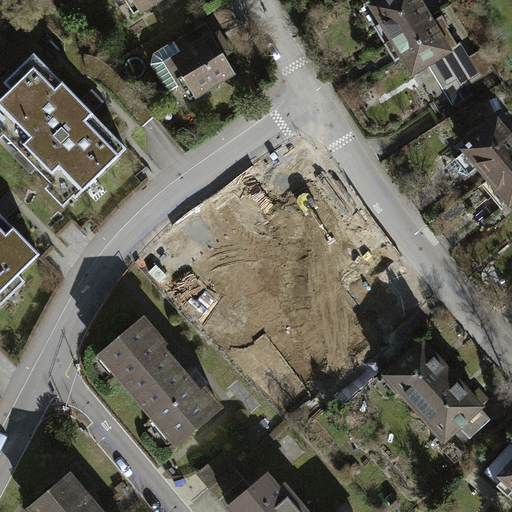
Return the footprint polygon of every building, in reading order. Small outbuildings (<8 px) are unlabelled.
[(123,0),(133,15),(157,0),(123,0)] [(385,43),(428,17),(417,0),(380,0),(371,6),(381,23),(375,26),(385,43)] [(431,23),(428,17),(385,43),(395,59),(402,56),(413,75),(434,61),(448,85),(455,79),(459,86),(479,72),(470,58),(460,43),(457,45),(440,18),(431,23)] [(181,85),(189,99),(230,74),(201,25),(153,54),(151,64),(169,92),(181,85)] [(470,58),(479,72),(492,64),(483,49),(470,58)] [(0,121),(75,197),(126,147),(91,113),(102,102),(90,90),(79,100),(34,54),(4,83),(10,89),(0,99),(0,121)] [(486,176),(511,155),(511,140),(497,122),(455,159),(460,165),(458,171),(469,175),(480,167),(486,176)] [(511,155),(486,176),(497,189),(489,194),(500,207),(511,197),(511,155)] [(17,275),(39,254),(4,219),(14,208),(3,197),(0,199),(0,305),(24,281),(17,275)] [(299,289),(318,312),(326,306),(350,336),(399,297),(356,243),(299,289)] [(99,355),(176,444),(219,407),(204,389),(200,393),(160,347),(164,344),(143,319),(99,355)] [(385,373),(415,406),(451,374),(422,341),(385,373)] [(415,406),(444,439),(458,426),(480,407),(481,406),(451,374),(415,406)] [(480,407),(458,426),(469,438),(490,418),(480,407)] [(511,441),(483,472),(509,496),(511,492),(511,441)] [(221,451),(199,470),(230,507),(253,488),(221,451)] [(68,475),(29,509),(31,511),(96,511),(82,495),(84,493),(68,475)] [(252,511),(303,511),(306,511),(284,485),(252,511)]
